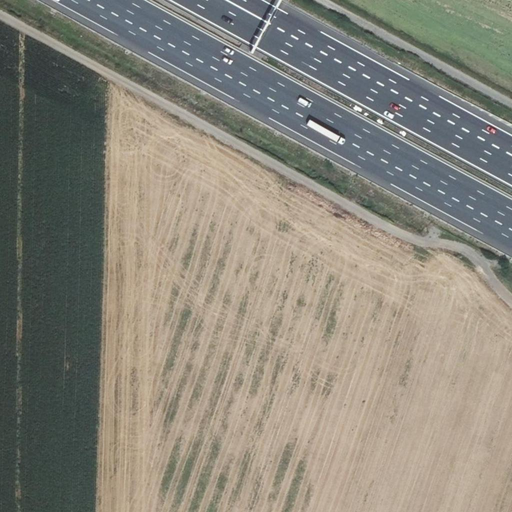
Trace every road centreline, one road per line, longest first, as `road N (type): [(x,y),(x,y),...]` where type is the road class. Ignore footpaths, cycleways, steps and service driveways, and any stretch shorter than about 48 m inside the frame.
road 1 (track): [(511,302),(467,251),(393,230),(0,14)]
road 2 (motorway): [(98,0),(511,224)]
road 3 (motorway): [(511,160),(262,25)]
road 4 (track): [(319,0),(511,105)]
